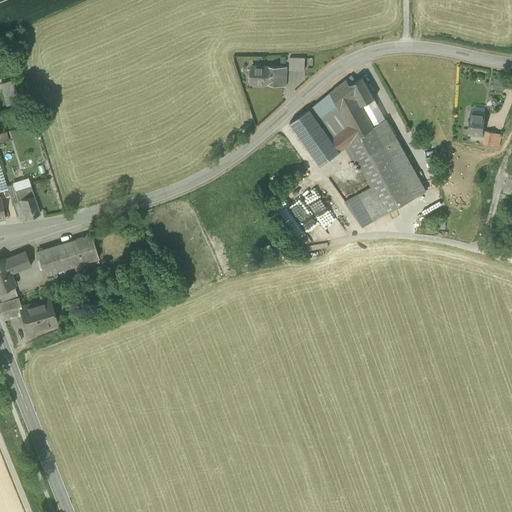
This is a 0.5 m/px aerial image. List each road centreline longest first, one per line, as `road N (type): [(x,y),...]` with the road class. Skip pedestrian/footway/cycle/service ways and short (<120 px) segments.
road 1 (residential): [(0,239),(179,188),(337,69),(373,51),(408,46)]
road 2 (track): [(255,262),(375,235),(451,241),(511,260)]
road 3 (secondary): [(67,511),(0,342)]
